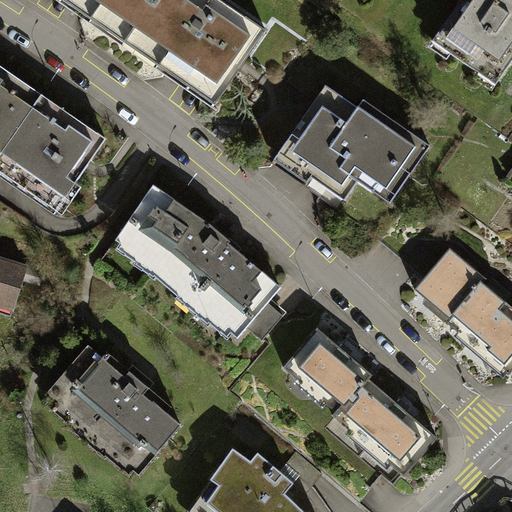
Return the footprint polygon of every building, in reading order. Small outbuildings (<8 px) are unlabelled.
[(76,0),(128,36),(152,0),(76,0)] [(265,32),(218,0),(152,0),(128,36),(218,98),(265,32)] [(511,0),(458,0),(431,40),(496,84),(511,60),(511,0)] [(0,154),(41,95),(0,66),(0,154)] [(324,85),(277,154),(344,200),(361,175),(394,197),(429,146),(361,99),(356,107),(324,85)] [(104,138),(41,95),(0,154),(0,162),(27,181),(65,195),(104,138)] [(237,338),(245,327),(267,303),(280,285),(219,230),(153,186),(115,241),(159,268),(237,338)] [(414,288),(448,317),(445,320),(508,374),(511,369),(511,308),(482,282),(485,278),(450,247),(414,288)] [(0,258),(0,303),(12,308),(26,267),(0,258)] [(284,316),(267,303),(245,327),(260,339),(284,316)] [(284,366),(338,412),(366,378),(370,374),(317,328),(284,366)] [(88,346),(45,393),(139,472),(181,422),(164,412),(170,405),(106,352),(102,358),(88,346)] [(335,415),(403,473),(434,436),(366,378),(338,412),(335,415)] [(232,448),(210,478),(217,485),(197,511),(302,511),(281,492),(292,483),(257,452),(248,460),(232,448)] [(296,452),(285,466),(310,487),(321,474),(296,452)]
